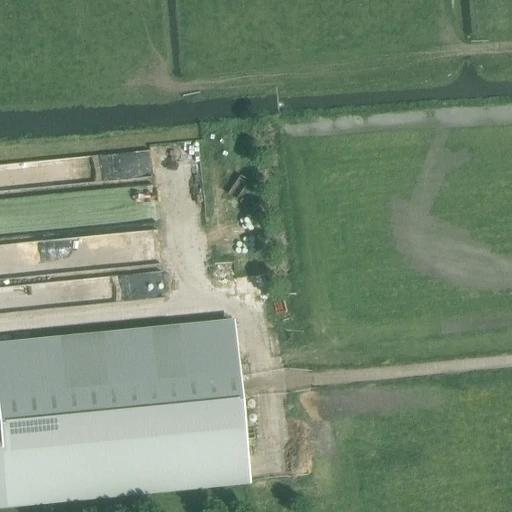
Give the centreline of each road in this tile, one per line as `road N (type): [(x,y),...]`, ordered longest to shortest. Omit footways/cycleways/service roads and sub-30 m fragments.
road 1 (track): [(95,0),(167,90),(427,54)]
road 2 (track): [(511,361),(267,384),(243,299)]
